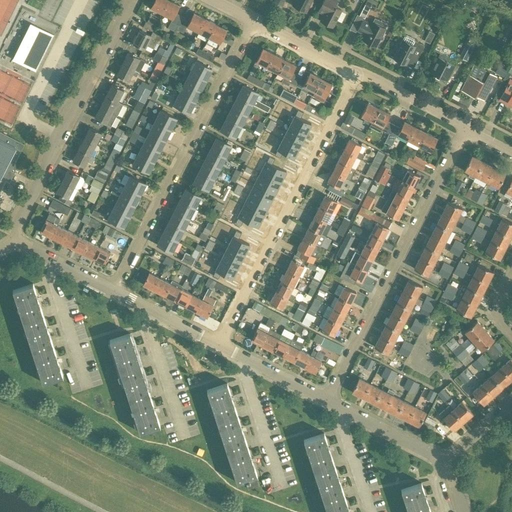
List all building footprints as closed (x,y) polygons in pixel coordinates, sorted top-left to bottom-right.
[(162,13),(168,0),(154,0),(151,7),(162,13)] [(168,0),(162,13),(172,18),(167,28),(175,31),(176,29),(178,25),(176,24),(181,15),(176,13),(180,6),(168,0)] [(295,0),(293,6),(300,9),(299,10),(304,13),(304,12),(306,13),(312,0),(295,0)] [(324,0),(322,3),(328,6),(321,21),(332,28),(341,10),(334,6),(337,1),(336,0),(324,0)] [(378,1),(377,0),(366,0),(360,14),(365,17),(370,7),(374,9),(378,1)] [(178,25),(176,29),(183,33),(185,29),(187,26),(198,32),(205,19),(194,13),(190,20),(185,17),(180,27),(178,25)] [(154,26),(159,19),(150,14),(146,22),(154,26)] [(181,15),(176,24),(178,25),(180,27),(185,17),(183,16),(181,15)] [(216,24),(205,19),(198,32),(208,37),(205,43),(206,43),(216,24)] [(378,24),(377,25),(372,22),(371,24),(363,20),(357,31),(366,35),(363,40),(367,42),(367,44),(371,46),(373,45),(376,47),(385,29),(384,28),(385,28),(385,27),(385,25),(384,24),(383,23),(382,23),(381,22),(380,23),(379,23),(378,24)] [(216,24),(206,43),(217,49),(227,30),(216,24)] [(54,35),(36,26),(17,62),(35,71),(54,35)] [(152,31),(150,35),(140,30),(134,43),(145,49),(147,45),(154,49),(157,43),(158,44),(162,36),(152,31)] [(435,33),(429,30),(424,40),(430,43),(435,33)] [(405,35),(402,40),(393,58),(407,65),(411,57),(417,60),(424,46),(414,41),(413,39),(406,35),(405,35)] [(267,67),(274,54),(263,48),(256,62),(267,67)] [(203,51),(200,55),(212,61),(214,56),(203,51)] [(152,59),(164,64),(167,58),(156,52),(152,59)] [(123,64),(138,72),(140,72),(145,61),(129,53),(123,64)] [(430,73),(440,78),(438,81),(445,85),(455,66),(450,63),(446,57),(440,53),(430,73)] [(274,54),(267,67),(278,73),(285,60),(274,54)] [(211,69),(197,61),(191,58),(185,69),(191,72),(206,80),(211,69)] [(285,60),(278,73),(284,76),(281,82),(288,86),(289,83),(292,84),(297,75),(292,72),(296,65),(285,60)] [(164,64),(157,61),(155,66),(161,70),(164,64)] [(138,72),(123,64),(117,75),(129,81),(132,74),(136,76),(138,72)] [(499,65),(495,72),(503,76),(506,68),(499,65)] [(206,80),(191,72),(185,83),(200,90),(206,80)] [(301,77),(296,87),(301,89),(303,86),(314,92),(321,78),(310,72),(306,80),(301,77)] [(476,94),(478,95),(477,97),(484,101),(497,76),(490,72),(489,74),(487,73),(477,76),(476,78),(469,75),(461,91),(474,98),(476,94)] [(249,74),(246,79),(258,85),(260,80),(249,74)] [(297,75),(292,84),(294,86),(296,87),(301,77),(299,76),(297,75)] [(149,83),(146,88),(151,90),(156,81),(154,80),(149,77),(147,82),(149,83)] [(321,78),(314,92),(312,95),(323,101),(332,84),(321,78)] [(511,105),(511,80),(510,80),(500,100),(511,105)] [(185,83),(180,94),(195,101),(200,90),(185,83)] [(118,102),(124,90),(112,84),(106,96),(118,102)] [(151,90),(146,88),(139,84),(136,91),(147,97),(151,91),(151,90)] [(238,96),(252,103),(270,112),(272,109),(269,107),(270,106),(255,98),(258,92),(244,85),(238,96)] [(279,97),(293,104),(297,96),(283,89),(279,97)] [(147,97),(136,91),(132,97),(138,100),(144,103),(147,97)] [(195,101),(180,94),(174,105),(189,112),(195,101)] [(101,107),(117,115),(118,116),(124,104),(118,102),(106,96),(101,107)] [(238,96),(233,107),(246,114),(252,103),(238,96)] [(138,100),(133,109),(139,112),(144,103),(138,100)] [(372,122),(379,109),(368,103),(361,116),(364,118),(363,122),(369,125),(371,122),(372,122)] [(117,115),(101,107),(95,118),(111,126),(117,115)] [(246,114),(233,107),(227,118),(241,125),(246,114)] [(276,107),(271,117),(282,122),(287,111),(276,107)] [(318,107),(314,113),(325,119),(328,112),(318,107)] [(139,112),(133,109),(131,113),(129,116),(127,120),(134,124),(139,112)] [(379,109),(372,122),(383,128),(382,131),(386,133),(391,124),(387,122),(390,114),(379,109)] [(161,111),(156,122),(171,129),(176,118),(161,111)] [(345,121),(350,123),(354,116),(348,114),(345,121)] [(295,117),(290,127),(306,135),(311,125),(295,117)] [(241,125),(227,118),(221,129),(235,137),(241,125)] [(388,134),(384,142),(391,146),(395,138),(396,138),(398,135),(409,141),(415,127),(404,121),(400,129),(396,126),(391,135),(388,134)] [(156,122),(150,132),(165,140),(171,129),(156,122)] [(253,132),(258,135),(264,125),(258,122),(253,132)] [(391,124),(386,133),(388,134),(391,135),(396,126),(394,125),(391,124)] [(90,127),(84,139),(96,145),(102,133),(90,127)] [(113,134),(126,140),(129,134),(117,127),(113,134)] [(290,127),(286,134),(302,142),(306,135),(290,127)] [(415,127),(409,141),(419,146),(426,133),(415,127)] [(363,139),(365,134),(354,128),(352,134),(363,139)] [(266,129),(260,138),(269,144),(275,135),(266,129)] [(11,170),(24,144),(0,132),(0,191),(6,181),(9,183),(12,177),(15,172),(11,170)] [(150,132),(145,143),(160,151),(165,140),(150,132)] [(437,138),(426,133),(419,146),(430,152),(437,138)] [(126,140),(113,134),(110,140),(122,146),(126,140)] [(286,134),(282,142),(298,150),(302,142),(286,134)] [(128,140),(136,145),(139,140),(130,136),(128,140)] [(231,153),(228,151),(231,145),(217,138),(211,149),(225,156),(229,158),(231,153)] [(96,145),(84,139),(79,150),(91,156),(96,145)] [(343,150),(355,156),(361,159),(363,155),(358,152),(361,145),(349,139),(343,150)] [(298,150),(282,142),(277,151),(293,159),(298,150)] [(145,143),(139,154),(154,161),(160,151),(145,143)] [(239,158),(245,161),(250,152),(244,148),(239,158)] [(225,156),(211,149),(206,160),(219,167),(225,156)] [(94,158),(91,156),(79,150),(73,161),(85,167),(87,162),(91,164),(94,158)] [(355,156),(343,150),(338,161),(350,167),(355,156)] [(385,153),(378,150),(370,164),(377,168),(385,153)] [(117,155),(111,152),(108,157),(115,160),(117,155)] [(154,161),(139,154),(134,165),(148,172),(154,161)] [(414,155),(413,158),(410,164),(422,170),(426,162),(414,155)] [(476,176),(484,161),(472,155),(465,170),(470,173),(468,177),(474,180),(476,176)] [(206,160),(200,171),(214,178),(219,167),(206,160)] [(338,161),(333,171),(345,177),(350,167),(338,161)] [(484,161),(476,176),(487,182),(495,167),(484,161)] [(97,171),(107,176),(111,166),(105,163),(102,168),(97,171)] [(118,171),(121,166),(115,163),(113,169),(118,171)] [(266,163),(260,175),(280,185),(286,174),(266,163)] [(506,173),(495,167),(487,182),(498,188),(506,173)] [(62,182),(74,188),(77,189),(80,188),(84,181),(83,178),(68,170),(62,182)] [(402,181),(414,187),(419,176),(407,170),(402,181)] [(97,171),(93,178),(104,183),(107,176),(97,171)] [(214,178),(200,171),(194,182),(208,189),(214,178)] [(345,177),(333,171),(327,182),(333,185),(339,188),(345,177)] [(280,185),(260,175),(254,186),(274,196),(280,185)] [(125,187),(140,194),(146,183),(131,176),(125,187)] [(104,183),(93,178),(90,185),(100,190),(104,183)] [(414,187),(402,181),(396,178),(391,188),(397,191),(409,198),(414,187)] [(368,191),(375,194),(382,182),(375,179),(372,187),(371,186),(368,191)] [(459,193),(464,183),(458,180),(453,190),(459,193)] [(74,188),(62,182),(57,193),(60,195),(58,200),(69,205),(72,200),(69,199),(74,188)] [(100,190),(90,185),(88,190),(91,191),(97,194),(100,190)] [(344,191),(339,188),(333,185),(330,190),(336,193),(341,196),(344,191)] [(254,186),(249,197),(269,207),(274,196),(254,186)] [(140,194),(125,187),(120,198),(134,205),(140,194)] [(226,187),(221,198),(224,200),(230,189),(226,187)] [(180,200),(194,208),(200,196),(186,189),(180,200)] [(476,202),(481,192),(475,189),(470,199),(476,202)] [(397,191),(391,202),(403,208),(409,198),(397,191)] [(481,192),(476,202),(482,205),(482,204),(487,195),(481,192)] [(95,199),(89,195),(86,200),(93,204),(95,199)] [(325,195),(319,206),(331,212),(337,201),(325,195)] [(350,206),(352,207),(356,209),(358,205),(352,202),(341,196),(338,202),(349,208),(350,206)] [(269,207),(249,197),(243,207),(263,218),(269,207)] [(120,198),(114,208),(129,216),(134,205),(120,198)] [(194,208),(180,200),(175,211),(189,219),(194,208)] [(398,219),(403,208),(391,202),(387,200),(381,211),(398,219)] [(212,211),(218,214),(223,205),(217,201),(212,211)] [(448,201),(442,213),(456,220),(463,223),(473,228),(476,222),(466,217),(465,218),(459,215),(462,208),(448,201)] [(501,214),(506,217),(510,207),(505,205),(505,204),(499,201),(494,211),(500,214),(501,214)] [(63,214),(67,206),(62,204),(58,211),(63,214)] [(319,206),(314,217),(326,223),(331,212),(319,206)] [(375,214),(366,209),(361,206),(357,213),(372,221),(375,214)] [(263,218),(243,207),(237,219),(257,229),(263,218)] [(129,216),(114,208),(109,219),(123,227),(129,216)] [(90,214),(98,218),(100,213),(93,210),(90,214)] [(175,211),(169,222),(183,230),(189,219),(175,211)] [(456,220),(442,213),(437,224),(451,231),(456,220)] [(85,223),(89,216),(84,214),(80,221),(85,223)] [(479,221),(488,226),(492,220),(482,215),(479,221)] [(326,223),(314,217),(308,228),(320,234),(326,223)] [(496,229),(511,237),(511,234),(511,222),(502,218),(496,229)] [(51,237),(57,225),(47,219),(40,231),(51,237)] [(169,222),(163,233),(177,241),(183,230),(169,222)] [(208,222),(205,227),(210,230),(213,224),(208,222)] [(377,222),(371,233),(383,239),(389,228),(377,222)] [(473,228),(463,223),(460,229),(470,234),(473,228)] [(437,224),(431,235),(445,242),(451,231),(437,224)] [(57,225),(51,237),(62,242),(68,230),(57,225)] [(106,234),(110,227),(105,225),(101,232),(106,234)] [(473,232),(483,237),(486,231),(476,226),(473,232)] [(208,235),(210,230),(205,227),(202,232),(208,235)] [(308,228),(303,238),(315,244),(320,234),(308,228)] [(511,237),(496,229),(490,240),(505,248),(511,237)] [(68,230),(62,242),(72,248),(79,236),(68,230)] [(483,237),(473,232),(470,238),(480,243),(483,237)] [(177,241),(163,233),(158,245),(172,252),(177,241)] [(371,233),(366,244),(378,250),(383,239),(371,233)] [(431,235),(425,246),(440,253),(445,242),(431,235)] [(89,241),(79,236),(72,248),(83,253),(89,241)] [(233,238),(228,247),(244,255),(249,246),(233,238)] [(315,244),(303,238),(297,249),(309,255),(315,244)] [(451,246),(461,251),(464,245),(454,240),(451,246)] [(505,248),(490,240),(484,252),(499,259),(505,248)] [(89,241),(83,253),(94,259),(100,247),(89,241)] [(378,250),(366,244),(361,254),(373,260),(378,250)] [(425,246),(420,257),(434,264),(440,253),(425,246)] [(461,251),(451,246),(448,252),(458,257),(461,251)] [(100,247),(94,259),(104,264),(111,252),(100,247)] [(228,247),(224,254),(240,262),(244,255),(228,247)] [(373,260),(361,254),(355,251),(350,262),(355,265),(367,271),(373,260)] [(185,253),(181,260),(191,265),(194,258),(185,253)] [(224,254),(220,262),(236,270),(240,262),(224,254)] [(166,265),(170,258),(166,256),(162,263),(166,265)] [(286,270),(298,276),(306,261),(299,257),(297,262),(292,260),(286,270)] [(420,257),(414,269),(428,276),(431,270),(434,265),(434,264),(420,257)] [(455,267),(465,272),(468,266),(458,261),(455,267)] [(236,270),(220,262),(215,271),(231,279),(236,270)] [(443,262),(440,268),(450,273),(453,267),(443,262)] [(316,266),(309,263),(307,267),(314,271),(316,266)] [(188,276),(191,269),(181,264),(177,271),(188,276)] [(367,271),(355,265),(350,276),(362,282),(367,271)] [(478,265),(473,276),(488,283),(493,272),(478,265)] [(310,283),(317,286),(325,270),(318,267),(312,279),(310,283)] [(465,272),(455,267),(453,273),(462,278),(465,272)] [(450,273),(440,268),(438,273),(437,274),(447,279),(450,273)] [(286,270),(281,281),(293,287),(298,276),(286,270)] [(154,290),(160,278),(149,272),(143,284),(154,290)] [(473,276),(467,287),(482,295),(488,283),(473,276)] [(171,283),(160,278),(154,290),(164,295),(171,283)] [(209,287),(213,280),(208,278),(204,285),(209,287)] [(319,287),(326,291),(327,290),(328,286),(330,287),(332,283),(324,279),(319,287)] [(403,291),(417,298),(423,286),(409,279),(403,291)] [(275,292),(287,298),(292,300),(294,296),(290,293),(293,287),(281,281),(275,292)] [(224,292),(226,287),(222,285),(216,282),(213,287),(224,292)] [(22,321),(43,314),(32,283),(12,290),(22,321)] [(171,283),(164,295),(175,301),(181,289),(171,283)] [(447,283),(444,289),(454,294),(457,289),(447,283)] [(482,295),(467,287),(462,284),(459,290),(459,291),(457,296),(461,298),(476,306),(482,295)] [(344,286),(339,297),(351,303),(356,292),(344,286)] [(181,289),(175,301),(186,306),(192,294),(181,289)] [(454,294),(444,289),(441,295),(451,300),(454,294)] [(417,298),(403,291),(397,302),(411,309),(414,304),(421,307),(420,307),(430,312),(433,306),(423,301),(417,298)] [(287,298),(275,292),(270,303),(282,309),(287,298)] [(192,294),(186,306),(197,312),(203,300),(192,294)] [(423,301),(433,306),(436,301),(426,296),(423,301)] [(339,297),(333,308),(345,314),(351,303),(339,297)] [(310,305),(308,308),(312,310),(315,312),(317,308),(321,302),(320,301),(315,299),(314,298),(310,305)] [(476,306),(461,298),(456,309),(471,317),(476,306)] [(203,300),(197,312),(207,317),(213,305),(203,300)] [(411,309),(397,302),(392,313),(405,320),(411,309)] [(275,321),(279,314),(267,308),(263,315),(275,321)] [(312,310),(308,308),(307,312),(304,317),(313,322),(315,317),(313,316),(315,312),(312,310)] [(345,314),(333,308),(328,318),(340,325),(345,314)] [(405,320),(392,313),(386,324),(400,331),(405,320)] [(53,345),(43,314),(22,321),(32,352),(53,345)] [(340,325),(328,318),(322,329),(334,335),(340,325)] [(412,323),(422,328),(425,323),(415,318),(412,323)] [(469,337),(473,341),(485,330),(477,321),(464,332),(469,337)] [(296,332),(299,325),(295,322),(291,329),(296,332)] [(260,323),(255,333),(243,327),(240,331),(252,338),(251,340),(262,346),(271,330),(269,329),(270,328),(260,323)] [(422,328),(412,323),(409,330),(419,334),(422,328)] [(400,331),(386,324),(380,335),(394,342),(400,331)] [(280,335),(271,330),(262,346),(273,351),(281,335),(280,334),(280,335)] [(473,341),(481,351),(493,340),(485,330),(473,341)] [(139,364),(134,349),(129,333),(109,340),(119,371),(139,364)] [(317,343),(321,336),(316,333),(312,340),(317,343)] [(281,335),(273,351),(283,356),(290,344),(292,339),(287,337),(287,338),(281,335)] [(394,342),(380,335),(375,347),(388,354),(394,342)] [(451,351),(456,356),(471,342),(468,338),(460,344),(455,339),(455,340),(453,337),(446,344),(447,346),(452,351),(451,351)] [(292,339),(290,344),(283,356),(294,362),(300,350),(303,344),(292,339)] [(401,346),(410,351),(413,345),(404,340),(401,346)] [(498,354),(503,350),(495,341),(491,346),(486,350),(494,360),(499,355),(498,354)] [(471,342),(456,356),(460,360),(460,361),(469,354),(468,353),(475,347),(471,342)] [(63,376),(53,345),(32,352),(42,382),(63,376)] [(410,351),(401,346),(398,352),(407,357),(410,351)] [(311,355),(300,350),(294,362),(305,367),(311,355)] [(476,358),(484,367),(488,362),(481,354),(476,358)] [(321,361),(311,355),(305,367),(315,373),(321,361)] [(369,371),(374,361),(368,357),(363,368),(369,371)] [(484,367),(476,358),(471,363),(478,371),(484,367)] [(511,360),(510,359),(501,367),(511,380),(511,379),(511,360)] [(139,364),(119,371),(129,401),(149,395),(139,364)] [(386,379),(391,369),(385,366),(380,376),(386,379)] [(511,380),(501,367),(491,375),(502,388),(511,380)] [(391,369),(386,379),(392,382),(397,372),(391,369)] [(464,384),(469,379),(462,371),(457,376),(464,384)] [(491,375),(482,384),(493,396),(502,388),(491,375)] [(363,397),(371,383),(359,378),(352,391),(363,397)] [(408,391),(413,381),(407,378),(402,388),(408,391)] [(413,381),(408,391),(414,394),(419,384),(413,381)] [(217,421),(237,414),(227,383),(207,390),(217,421)] [(371,383),(363,397),(374,403),(382,389),(371,383)] [(493,396),(482,384),(472,392),(483,404),(493,396)] [(382,389),(374,403),(385,409),(393,395),(392,395),(394,392),(388,389),(387,392),(382,389)] [(431,402),(436,393),(430,389),(425,399),(431,402)] [(444,402),(449,397),(442,389),(437,393),(444,402)] [(159,426),(149,395),(129,401),(140,432),(159,426)] [(404,401),(393,395),(385,409),(396,415),(404,401)] [(415,406),(404,401),(396,415),(407,420),(415,406)] [(452,410),(463,422),(473,414),(462,401),(452,410)] [(426,412),(415,406),(407,420),(419,426),(426,412)] [(463,422),(452,410),(443,418),(454,431),(463,422)] [(247,445),(237,414),(217,421),(226,452),(247,445)] [(430,433),(434,426),(424,421),(421,428),(430,433)] [(324,433),(304,440),(314,471),(334,464),(324,433)] [(247,445),(226,452),(236,483),(245,480),(246,481),(249,480),(249,479),(257,476),(247,445)] [(334,464),(314,471),(324,501),(344,495),(334,464)] [(248,488),(258,485),(256,479),(245,482),(248,488)] [(407,511),(430,511),(421,483),(401,489),(407,511)] [(349,511),(344,495),(324,501),(327,511),(349,511)]
